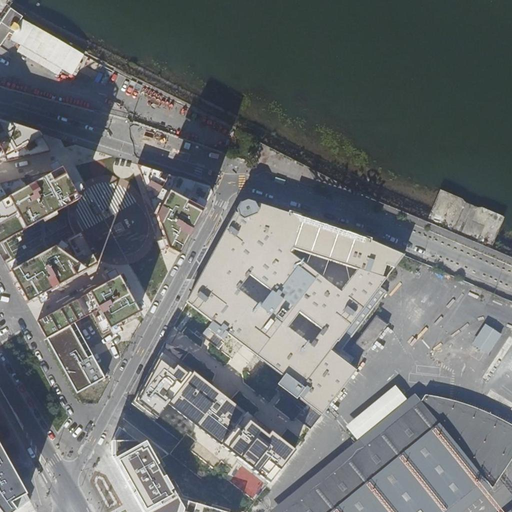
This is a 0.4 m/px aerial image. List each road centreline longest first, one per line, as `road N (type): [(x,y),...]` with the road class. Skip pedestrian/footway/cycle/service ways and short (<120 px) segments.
road 1 (residential): [(63,499),(235,177)]
road 2 (unclassified): [(511,284),(349,213),(235,177)]
road 3 (unknown): [(415,307),(250,511)]
road 4 (unclassified): [(235,177),(0,107)]
road 5 (unknown): [(0,65),(122,97),(229,137)]
road 6 (primary): [(63,499),(0,387)]
